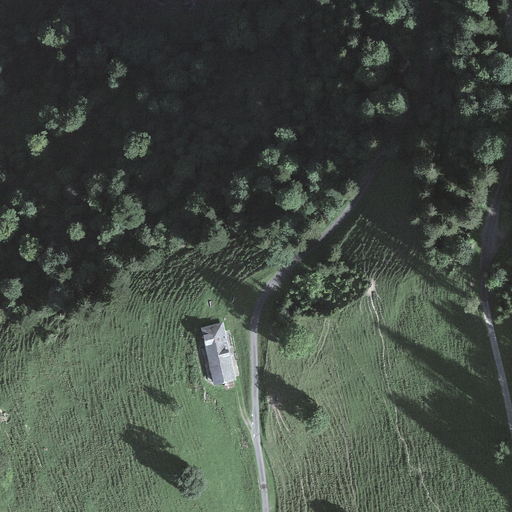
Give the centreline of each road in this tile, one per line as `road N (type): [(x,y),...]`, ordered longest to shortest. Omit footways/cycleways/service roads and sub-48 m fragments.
road 1 (track): [(266,511),(257,447),(257,312),(275,281),(347,211),(423,92),(428,0)]
road 2 (unclassified): [(511,148),(483,269),(511,427)]
